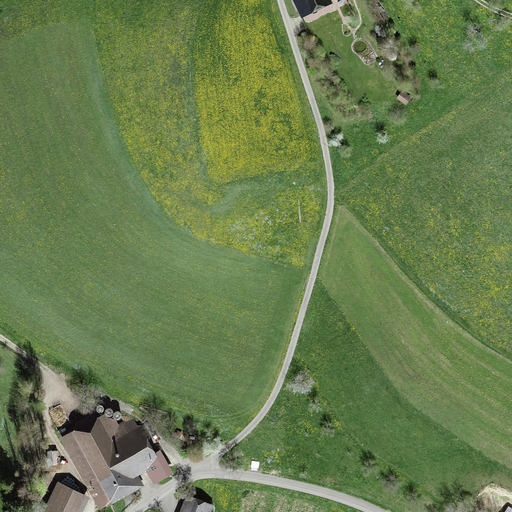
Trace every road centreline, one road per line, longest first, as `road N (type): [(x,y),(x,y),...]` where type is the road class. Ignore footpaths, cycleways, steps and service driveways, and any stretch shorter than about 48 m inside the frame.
road 1 (unclassified): [(195,472),(273,399),(329,216),(322,140),(280,0)]
road 2 (track): [(0,340),(82,407),(106,401),(137,415),(161,447),(195,472)]
road 3 (unclassified): [(195,472),(278,481),(376,511)]
